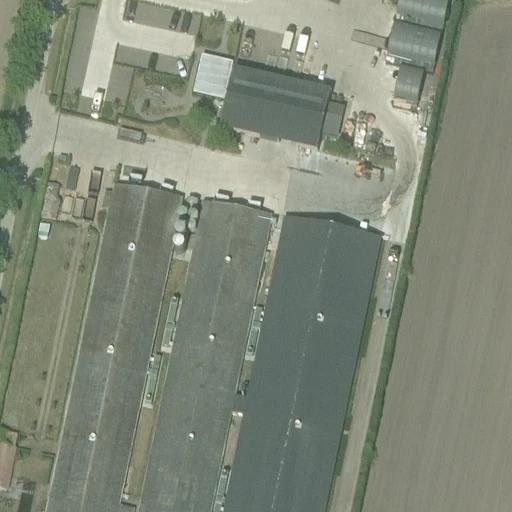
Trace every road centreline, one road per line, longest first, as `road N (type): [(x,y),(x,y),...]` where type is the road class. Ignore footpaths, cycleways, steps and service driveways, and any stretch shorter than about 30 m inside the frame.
road 1 (unknown): [(24,133),(405,208),(413,145),(396,115),(361,88),(315,32),(213,0)]
road 2 (unclassified): [(0,249),(52,0)]
